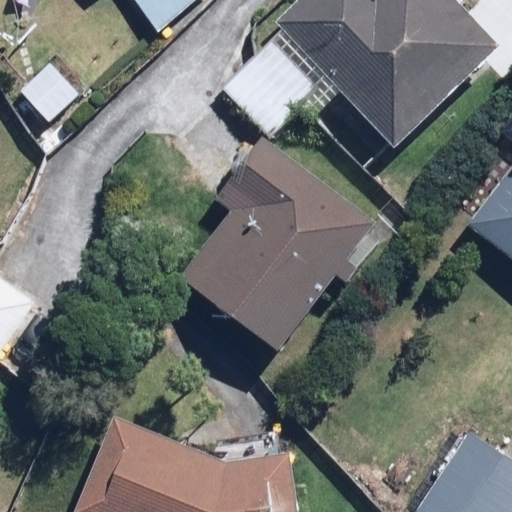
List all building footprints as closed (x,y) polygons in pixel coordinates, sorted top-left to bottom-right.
[(203,0),(123,0),(153,38),(203,0)] [(391,155),(493,52),(440,0),(298,0),(270,29),(279,37),(222,94),(278,149),(331,96),(391,155)] [(82,102),(45,62),(13,91),(50,132),(82,102)] [(278,362),(374,229),(259,146),(163,279),(278,362)] [(511,168),(467,230),(511,261),(511,168)] [(0,360),(36,308),(0,283),(0,360)] [(116,421),(77,511),(294,511),(284,440),(193,453),(116,421)] [(511,511),(511,465),(467,437),(418,511),(511,511)]
